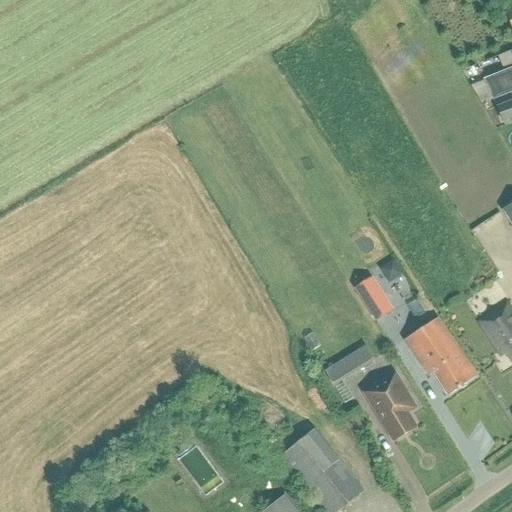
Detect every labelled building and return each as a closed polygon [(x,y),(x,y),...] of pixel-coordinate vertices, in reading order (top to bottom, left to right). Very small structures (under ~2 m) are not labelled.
[(511,71),(486,81),(493,99),(511,91),(511,71)] [(503,123),(511,119),(511,101),(497,108),(503,123)] [(511,206),(503,211),(511,225),(511,206)] [(389,287),(380,292),(393,314),(402,309),(389,287)] [(388,317),(373,293),(362,300),(376,324),(388,317)] [(511,310),(508,304),(479,322),(501,357),(506,353),(511,362),(511,310)] [(440,318),(404,341),(428,377),(433,374),(448,397),(478,377),(440,318)] [(366,347),(325,372),(334,386),(375,361),(366,347)] [(395,372),(363,393),(391,436),(414,421),(410,415),(420,408),(395,372)] [(314,430),(283,456),(328,511),(340,511),(364,493),(314,430)] [(298,511),(285,495),(264,511),(298,511)]
